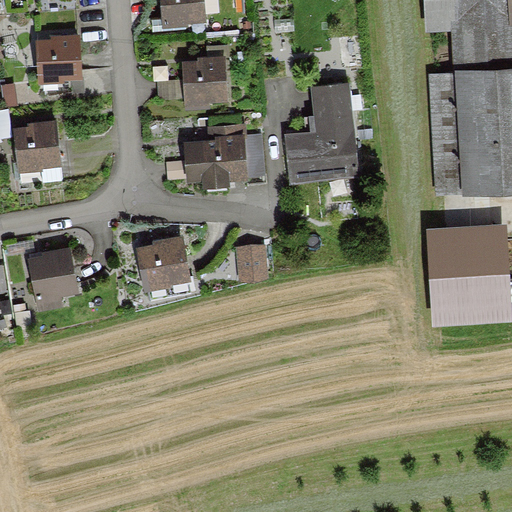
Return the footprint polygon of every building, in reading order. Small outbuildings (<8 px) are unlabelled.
[(162,0),(164,29),(187,28),(187,25),(206,23),(204,0),(162,0)] [(452,75),(511,72),(511,13),(511,0),(423,0),(426,35),(450,34),(452,75)] [(42,86),(65,85),(65,81),(81,80),(80,39),(60,39),(53,40),(53,42),(40,43),(42,86)] [(198,65),(184,66),(186,113),(214,111),(213,104),(229,103),(227,59),(206,60),(198,60),(198,65)] [(511,196),(511,72),(452,75),(428,77),(435,193),(461,192),(461,199),(511,196)] [(290,185),(359,179),(350,87),(313,90),(317,134),(286,137),(290,185)] [(10,111),(0,112),(0,141),(15,139),(10,111)] [(20,175),(44,173),(43,170),(61,168),(56,123),(36,125),(27,126),(27,129),(15,130),(20,175)] [(249,184),(248,177),(265,176),(262,134),(247,135),(246,126),(207,128),(207,143),(185,144),(186,161),(166,162),(167,182),(185,181),(186,187),(201,186),(202,193),(231,191),(231,185),(249,184)] [(505,227),(427,233),(434,328),(511,323),(505,227)] [(161,243),(137,248),(146,292),(193,283),(184,239),(161,243)] [(267,245),(236,248),(239,283),(270,280),(267,245)] [(30,260),(39,313),(67,308),(65,299),(79,296),(71,250),(51,253),(42,255),(43,258),(30,260)]
